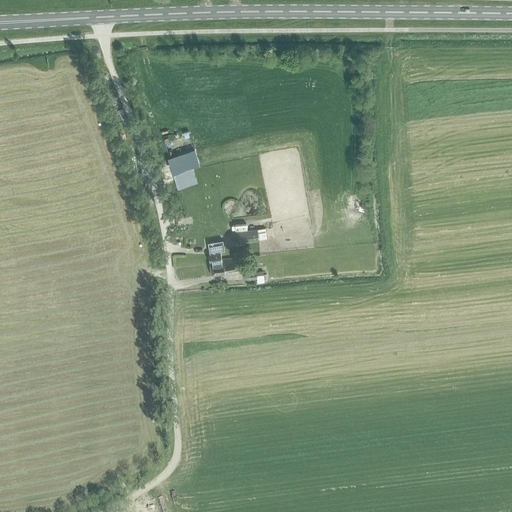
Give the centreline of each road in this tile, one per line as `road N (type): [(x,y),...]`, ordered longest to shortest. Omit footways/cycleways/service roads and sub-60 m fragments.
road 1 (primary): [(0,22),(319,7),(511,8)]
road 2 (unclassified): [(0,43),(408,30)]
